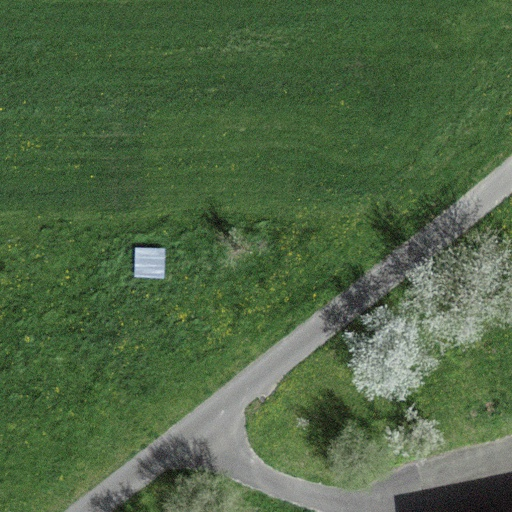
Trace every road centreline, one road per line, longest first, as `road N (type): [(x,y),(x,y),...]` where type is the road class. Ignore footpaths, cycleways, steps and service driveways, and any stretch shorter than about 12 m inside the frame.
road 1 (residential): [(87,511),(511,164)]
road 2 (track): [(196,423),(285,493),(394,507),(511,479)]
